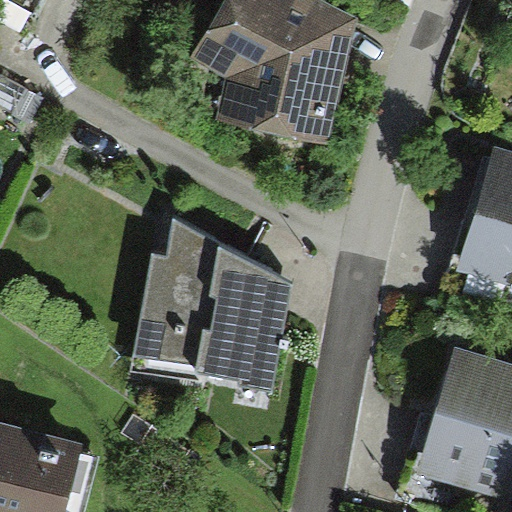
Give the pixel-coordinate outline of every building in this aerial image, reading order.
[(338,28),(287,0),(233,0),(199,66),(231,83),(228,124),(319,145),(338,28)] [(511,141),(506,139),(457,265),(511,285),(511,141)] [(271,259),(150,233),(123,359),(244,385),(271,259)] [(511,491),(511,354),(449,335),(410,460),(511,491)] [(0,511),(48,511),(74,420),(0,400),(0,511)]
